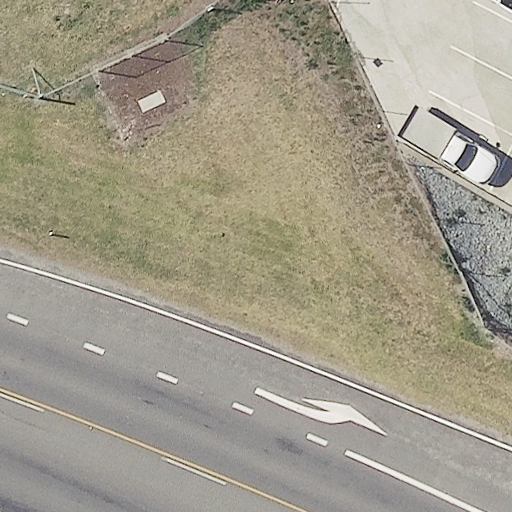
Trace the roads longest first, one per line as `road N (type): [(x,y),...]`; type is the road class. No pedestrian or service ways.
road 1 (unknown): [(0,258),(388,207)]
road 2 (trunk): [(295,511),(0,393)]
